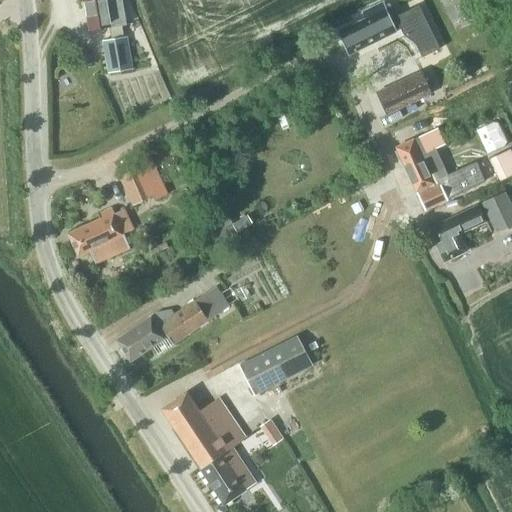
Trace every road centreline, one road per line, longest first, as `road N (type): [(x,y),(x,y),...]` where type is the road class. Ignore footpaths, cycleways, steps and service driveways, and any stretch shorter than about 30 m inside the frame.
road 1 (residential): [(422,225),(349,70),(321,58),(298,62),(82,171),(35,183)]
road 2 (unclassified): [(199,511),(62,295),(35,183)]
road 3 (unclassified): [(35,183),(24,0)]
